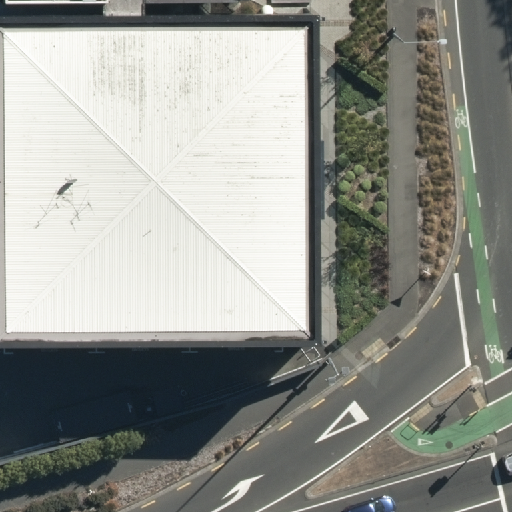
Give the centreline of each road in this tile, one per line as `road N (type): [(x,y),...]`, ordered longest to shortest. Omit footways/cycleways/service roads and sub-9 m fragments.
road 1 (primary): [(180,511),(284,457),(391,381),(462,317),(487,267),(504,194)]
road 2 (primary): [(504,194),(487,0)]
